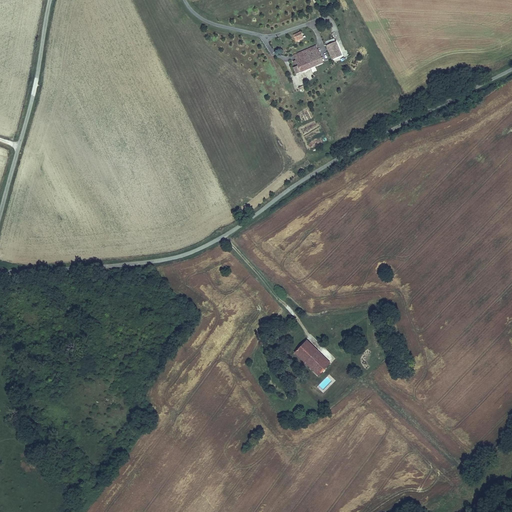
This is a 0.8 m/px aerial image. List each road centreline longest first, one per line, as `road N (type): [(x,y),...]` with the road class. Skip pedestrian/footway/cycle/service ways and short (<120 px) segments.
road 1 (unclassified): [(511,67),(323,165),(188,252),(0,270)]
road 2 (unclassified): [(50,0),(0,216)]
